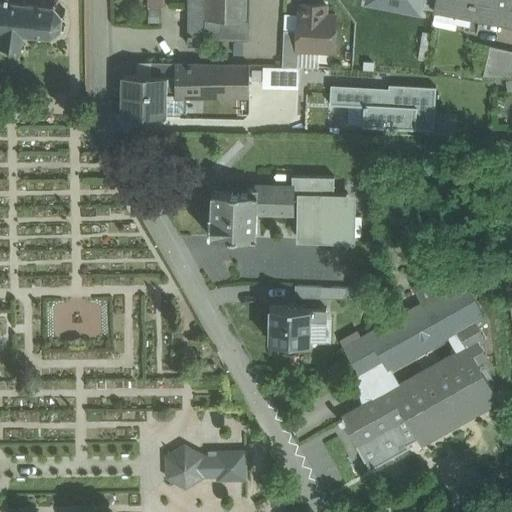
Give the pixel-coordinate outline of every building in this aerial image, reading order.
[(0,0),(0,29),(1,30),(0,37),(0,45),(2,44),(6,44),(6,47),(16,48),(17,45),(20,45),(23,48),(26,45),(23,43),(24,32),(37,33),(37,37),(41,37),(41,34),(50,34),(51,37),(55,36),(54,33),(60,27),(64,29),(66,26),(62,24),(63,15),(67,14),(65,10),(62,11),(56,5),(58,1),(55,0),(53,0),(52,3),(46,2),(45,0),(0,0)] [(246,37),(247,19),(226,19),(204,19),(204,0),(188,0),(187,45),(205,45),(205,37),(246,37)] [(204,0),(204,19),(226,19),(226,0),(204,0)] [(246,0),(226,0),(226,19),(247,19),(246,0)] [(326,0),(323,0),(301,0),(301,15),(325,16),(326,0)] [(366,0),(366,4),(420,14),(421,9),(433,11),(434,0),(366,0)] [(511,0),(436,0),(435,10),(511,24),(511,0)] [(298,42),(299,15),(284,14),(284,41),(298,42)] [(301,15),(299,15),(298,42),(298,46),(319,47),(327,48),(329,16),(325,16),(301,15)] [(329,16),(327,48),(319,48),(319,52),(337,53),(339,17),(329,16)] [(298,42),(284,41),(282,65),(318,67),(319,52),(319,48),(319,47),(298,46),(298,42)] [(511,77),(511,50),(490,45),(483,76),(511,78),(511,77)] [(175,63),(150,62),(150,75),(165,76),(165,94),(174,94),(175,94),(175,63)] [(250,65),(175,63),(175,94),(174,94),(174,98),(184,98),(202,98),(202,97),(249,97),(250,65)] [(150,75),(124,75),(123,115),(141,115),(165,116),(165,113),(181,114),(184,111),(184,98),(174,98),(174,94),(165,94),(165,76),(150,75)] [(436,127),(437,85),(332,82),(331,103),(348,103),(348,125),(436,127)] [(165,116),(141,115),(141,130),(165,131),(165,116)] [(334,176),(292,175),(292,177),(293,177),(293,186),(292,210),(299,211),(299,238),(345,239),(346,195),(334,194),(334,176)] [(248,193),(212,192),(211,214),(209,214),(209,236),(256,237),(257,211),(292,212),(292,210),(293,186),(256,185),(256,188),(248,188),(248,193)] [(374,392),(377,398),(398,386),(388,367),(449,333),(459,351),(478,341),(479,342),(485,338),(475,320),(485,314),(472,291),(483,285),(473,267),(454,278),(448,268),(414,287),(423,303),(344,347),(346,349),(349,348),(361,370),(358,371),(359,373),(362,372),(365,377),(358,381),(367,396),(374,392)] [(375,288),(295,285),(295,297),(375,300),(375,288)] [(327,307),(270,306),(270,307),(269,321),(270,321),(269,341),(311,342),(311,314),(316,314),(316,319),(326,319),(327,307)] [(487,357),(479,342),(478,341),(459,351),(398,386),(377,398),(339,419),(342,424),(344,423),(355,444),(344,450),(335,455),(335,456),(349,480),(345,482),(352,493),(375,480),(369,470),(381,463),(379,460),(367,439),(406,417),(417,438),(420,442),(498,398),(478,362),(487,357)] [(367,439),(379,460),(417,438),(406,417),(367,439)] [(311,439),(317,451),(337,439),(331,428),(311,439)] [(324,462),(335,456),(335,455),(344,450),(337,439),(317,451),(324,462)] [(246,450),(217,451),(218,454),(203,455),(203,454),(172,454),(173,477),(204,476),(204,475),(218,475),(218,479),(246,478),(246,450)]
